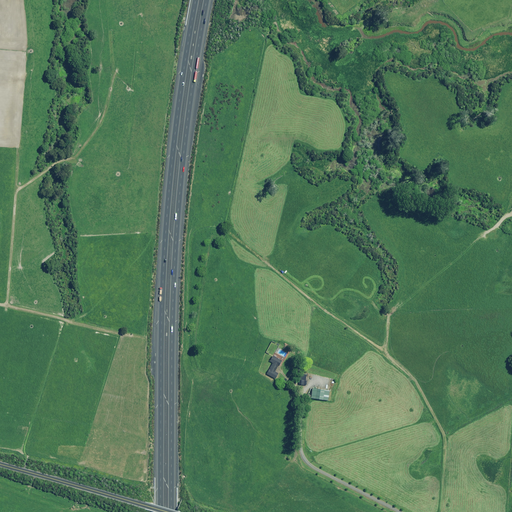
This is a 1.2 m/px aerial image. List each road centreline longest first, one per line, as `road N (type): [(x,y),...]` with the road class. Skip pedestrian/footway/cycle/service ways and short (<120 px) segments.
road 1 (motorway): [(207,0),(176,230),(170,511)]
road 2 (motorway): [(159,511),(166,221),(195,0)]
road 3 (unclassified): [(0,463),(153,508)]
